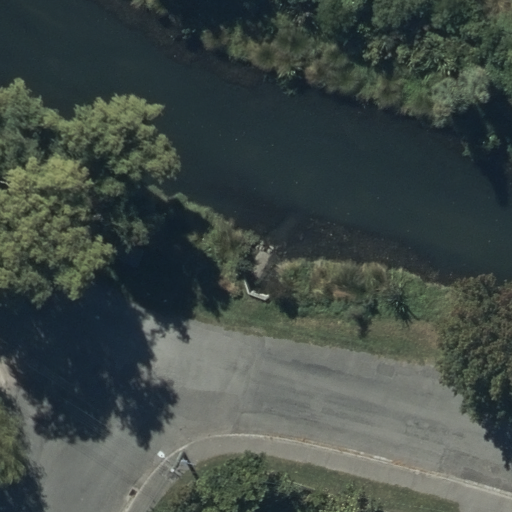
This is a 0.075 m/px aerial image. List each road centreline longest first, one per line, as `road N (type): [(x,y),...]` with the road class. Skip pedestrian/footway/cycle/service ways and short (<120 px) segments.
road 1 (residential): [(511,447),(314,394),(136,361)]
road 2 (residential): [(46,511),(136,361)]
road 3 (residential): [(136,361),(0,275)]
